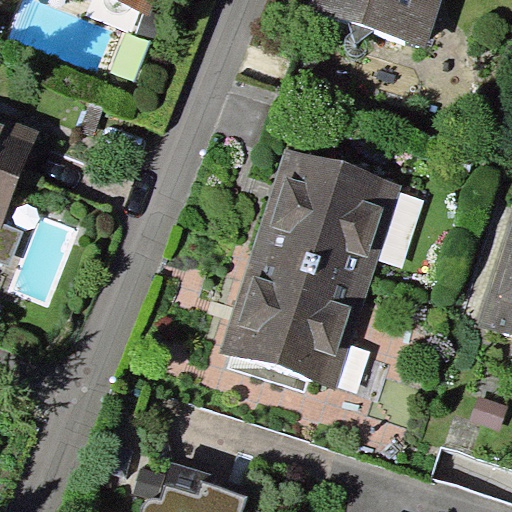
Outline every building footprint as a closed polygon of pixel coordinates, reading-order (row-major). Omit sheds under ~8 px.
[(181,0),(83,0),(82,4),(168,36),(181,0)] [(451,0),(318,0),(314,16),(434,55),(451,0)] [(47,140),(0,122),(0,233),(10,237),(47,140)] [(405,194),(286,155),(221,351),(340,390),(405,194)] [(511,228),(511,229),(481,333),(511,342),(511,228)] [(260,511),(155,475),(141,511),(260,511)]
